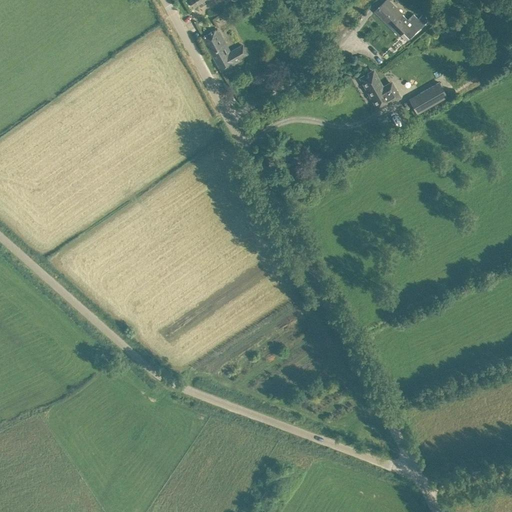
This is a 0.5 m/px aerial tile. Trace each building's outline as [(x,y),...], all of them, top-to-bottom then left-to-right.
[(402,13),(388,0),(385,0),(375,11),(399,35),(403,32),(409,38),(428,19),(422,14),(418,18),(413,14),(407,19),(402,13)] [(442,17),(438,12),(430,18),(435,24),(442,17)] [(215,30),(214,31),(205,36),(205,35),(204,35),(204,36),(202,37),(221,71),(239,61),(238,59),(247,54),(242,46),(228,53),(215,30)] [(382,88),(373,71),(368,74),(367,72),(365,73),(366,75),(361,78),(378,107),(398,96),(391,83),(382,88)] [(447,96),(439,82),(420,93),(428,107),(447,96)]
